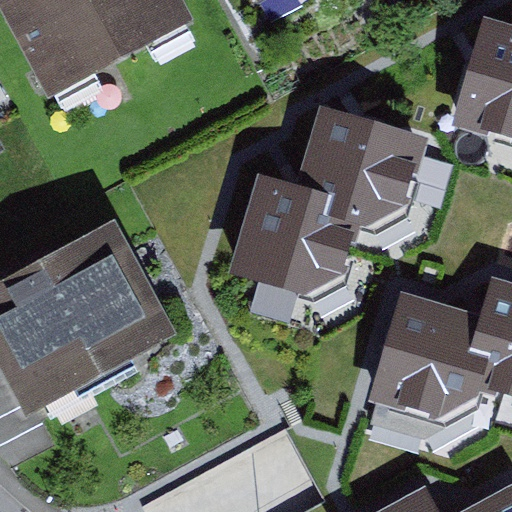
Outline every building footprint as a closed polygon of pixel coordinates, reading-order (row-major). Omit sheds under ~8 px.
[(21,0),(10,6),(57,93),(182,26),(168,0),(21,0)] [(453,134),(511,150),(511,37),(484,30),(453,134)] [(321,117),(298,194),(333,203),(325,230),(358,239),(398,220),(420,146),(321,117)] [(347,287),(358,239),(325,230),(333,203),(298,194),(261,184),(233,282),(316,306),(347,287)] [(0,306),(0,348),(33,410),(158,343),(108,249),(0,306)] [(511,291),(494,286),(483,323),(473,362),(494,367),(484,405),(511,410),(511,291)] [(442,433),(484,405),(494,367),(473,362),(483,323),(401,299),(367,411),(442,433)] [(511,511),(511,499),(487,511),(511,511)] [(434,511),(428,501),(405,511),(434,511)]
